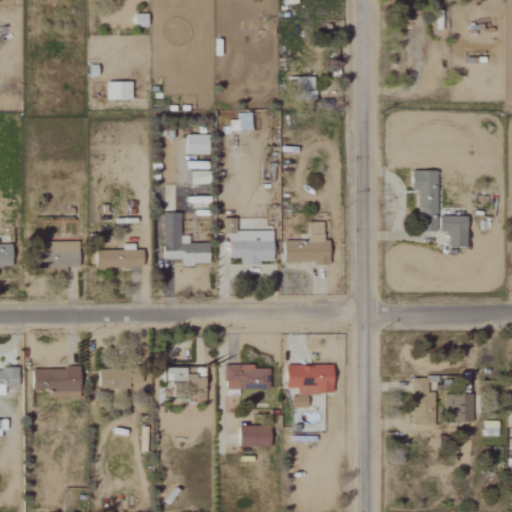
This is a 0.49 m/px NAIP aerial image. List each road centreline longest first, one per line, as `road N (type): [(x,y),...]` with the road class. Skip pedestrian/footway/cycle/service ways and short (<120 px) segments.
road 1 (residential): [(0,312),(511,307)]
road 2 (tertiary): [(364,511),(360,0)]
